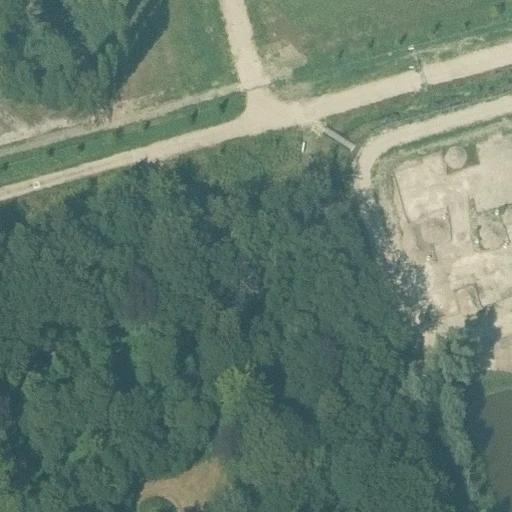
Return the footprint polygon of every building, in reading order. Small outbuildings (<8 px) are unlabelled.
[(511,138),(502,141),(505,151),(511,175),(511,138)] [(483,167),(472,170),(481,202),(494,199),(490,183),(511,176),(511,175),(505,151),(502,141),(478,148),(483,167)] [(425,166),(397,175),(405,199),(445,185),(449,197),(470,190),(464,173),(444,179),(438,162),(435,163),(433,159),(424,162),(425,166)] [(511,237),(511,250),(495,255),(505,293),(511,290),(511,222),(508,223),(511,237)] [(467,234),(452,238),(464,285),(481,280),(486,298),(505,293),(495,255),(475,261),(467,234)] [(444,270),(421,277),(432,314),(454,307),(449,289),(464,285),(452,238),(436,243),(444,270)]
